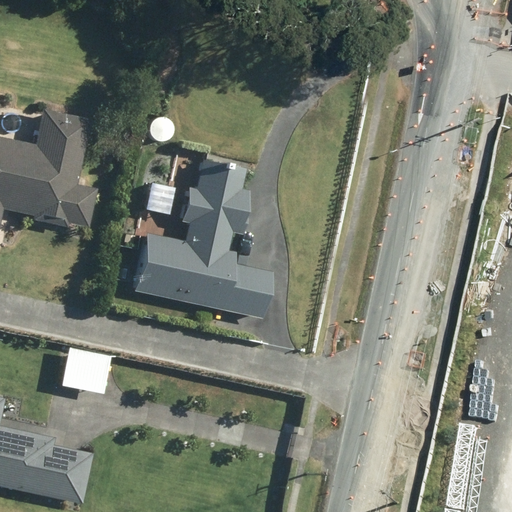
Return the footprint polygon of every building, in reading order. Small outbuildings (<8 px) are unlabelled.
[(171,0),(170,10),(185,13),(187,3),(172,0),(171,0)] [(0,136),(0,207),(29,214),(28,218),(60,225),(61,221),(83,225),(92,187),(72,183),(86,117),(38,107),(30,143),(0,136)] [(247,189),(237,187),(241,167),(198,157),(191,187),(183,186),(177,218),(184,220),(179,240),(140,231),(128,289),(257,317),(267,270),(229,262),(231,251),(223,249),(226,232),(237,234),(247,189)] [(147,182),(141,210),(162,214),(168,186),(147,182)] [(55,385),(98,393),(104,353),(61,346),(55,385)] [(0,486),(76,503),(88,452),(48,443),(49,437),(0,425),(0,486)] [(511,489),(494,486),(501,451),(452,441),(437,511),(509,511),(511,498),(511,489)]
